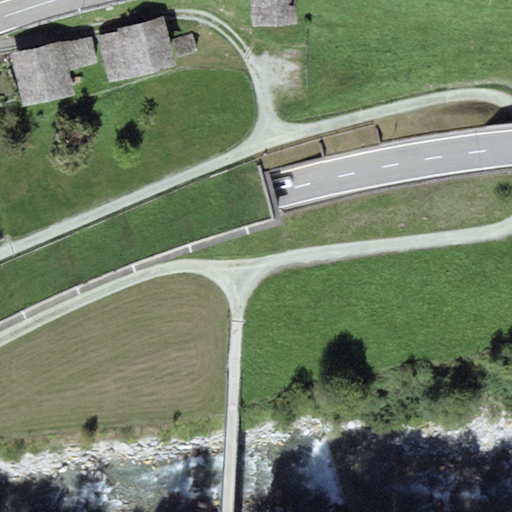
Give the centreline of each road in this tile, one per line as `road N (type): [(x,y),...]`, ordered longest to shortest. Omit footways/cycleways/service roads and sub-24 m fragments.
road 1 (residential): [(511,104),(463,93),(269,139),(0,249)]
road 2 (primary): [(0,298),(195,212),(356,173),(511,148)]
road 3 (track): [(229,511),(238,275),(511,224)]
road 4 (track): [(0,52),(175,14),(212,18),(245,43),(269,139)]
road 5 (track): [(238,275),(154,270),(86,295),(0,344)]
